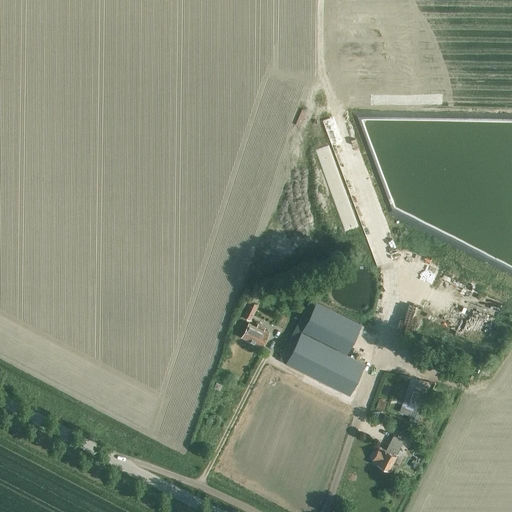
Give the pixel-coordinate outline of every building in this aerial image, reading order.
[(421,313),(488,341),(507,295),(440,267),(421,313)] [(241,316),(250,321),(258,305),(243,297),(239,305),(245,308),(241,316)] [(287,344),(279,360),(285,363),(349,394),(364,363),(346,354),(361,324),(310,298),(295,328),(287,344)] [(255,328),(247,324),(240,337),(260,348),(267,334),(263,331),(265,328),(257,324),(255,328)] [(403,402),(399,412),(410,416),(408,421),(417,424),(418,422),(427,395),(419,392),(418,394),(416,394),(413,392),(408,404),(406,403),(403,402)] [(379,399),(376,408),(383,410),(386,401),(379,399)] [(385,450),(379,446),(372,459),(378,462),(377,464),(388,470),(396,455),(403,440),(393,435),(385,450)]
